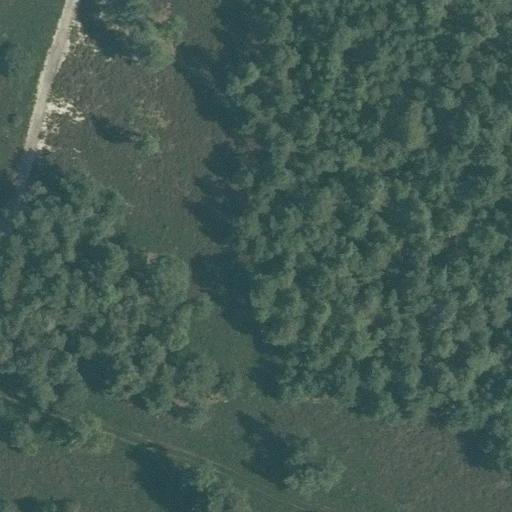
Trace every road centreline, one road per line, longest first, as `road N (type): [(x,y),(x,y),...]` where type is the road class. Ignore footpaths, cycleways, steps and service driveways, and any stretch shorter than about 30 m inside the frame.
road 1 (unknown): [(99,0),(0,293)]
road 2 (track): [(0,223),(75,0)]
